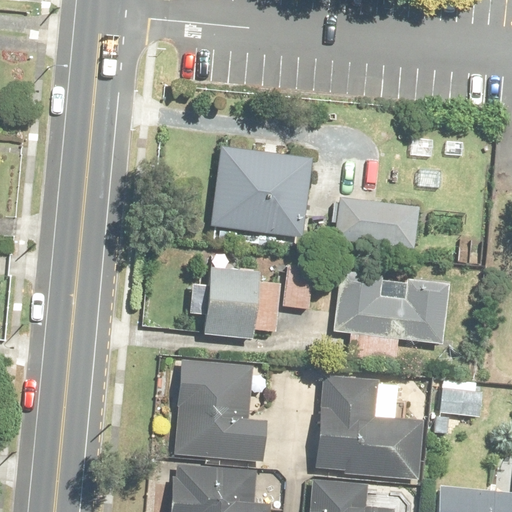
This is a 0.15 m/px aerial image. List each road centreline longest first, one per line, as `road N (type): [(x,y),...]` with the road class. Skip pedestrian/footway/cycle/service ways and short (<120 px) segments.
road 1 (tertiary): [(52,511),(101,12)]
road 2 (unclassified): [(511,51),(101,12)]
